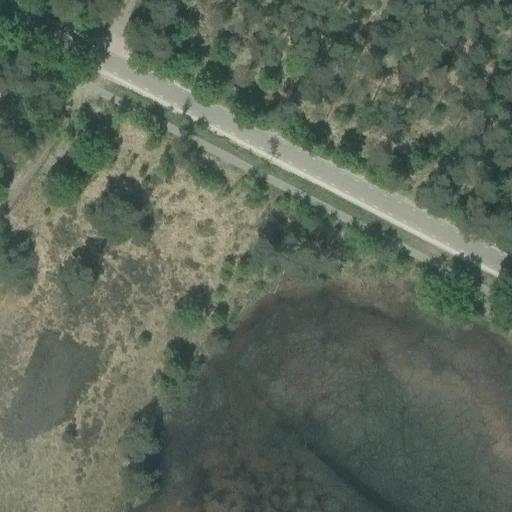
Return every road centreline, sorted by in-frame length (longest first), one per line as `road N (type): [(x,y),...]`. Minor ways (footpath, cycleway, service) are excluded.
road 1 (tertiary): [(511,269),(0,6)]
road 2 (track): [(0,202),(85,86)]
